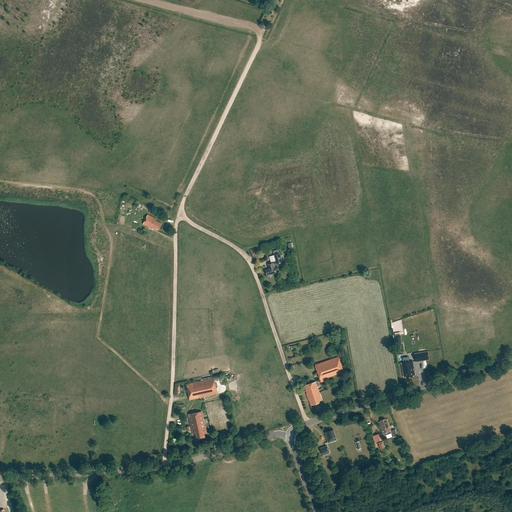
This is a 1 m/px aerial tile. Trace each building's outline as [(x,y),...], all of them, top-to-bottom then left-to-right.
[(162,224),(156,221),(156,219),(148,215),(143,224),(150,228),(151,227),(154,229),(155,228),(159,230),(162,224)] [(274,255),(277,264),(282,262),(279,253),(274,255)] [(269,269),(265,270),(267,276),(277,273),(275,267),(274,267),(273,263),(268,265),(269,269)] [(427,352),(414,354),(416,362),(429,360),(427,352)] [(315,365),(321,383),(325,381),(324,379),(344,372),(338,357),(315,365)] [(402,363),(404,377),(407,376),(408,377),(412,377),(412,376),(414,375),(412,361),(402,363)] [(186,384),(190,400),(218,394),(214,378),(186,384)] [(316,382),(303,386),(308,399),(309,399),(309,401),(311,405),(319,403),(319,401),(322,400),(321,398),(321,397),(316,382)] [(202,412),(188,415),(192,428),(193,430),(194,430),(195,434),(196,434),(197,439),(205,437),(204,433),(207,433),(202,412)] [(383,433),(386,432),(387,435),(391,433),(390,431),(391,431),(389,426),(388,424),(387,419),(385,420),(385,419),(381,420),(381,421),(379,422),(383,433)] [(333,430),(325,432),(328,443),(336,440),(333,430)] [(330,453),(327,446),(320,448),(323,456),(330,453)]
